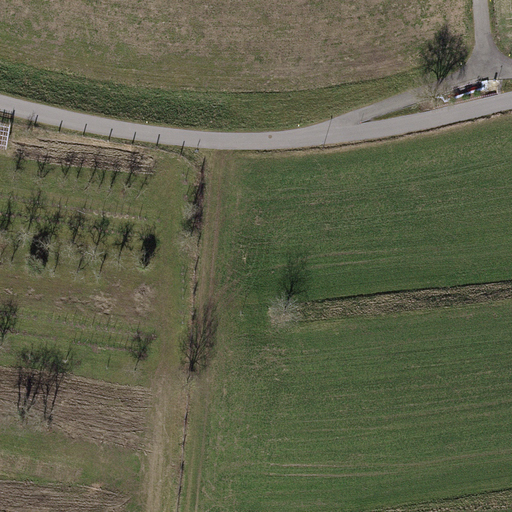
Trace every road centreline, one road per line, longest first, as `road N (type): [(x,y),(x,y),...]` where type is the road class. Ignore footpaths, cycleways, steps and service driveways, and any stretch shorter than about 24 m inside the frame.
road 1 (unclassified): [(0,99),(109,128),(216,141),(334,131),(511,93)]
road 2 (track): [(334,131),(488,58),(483,0)]
